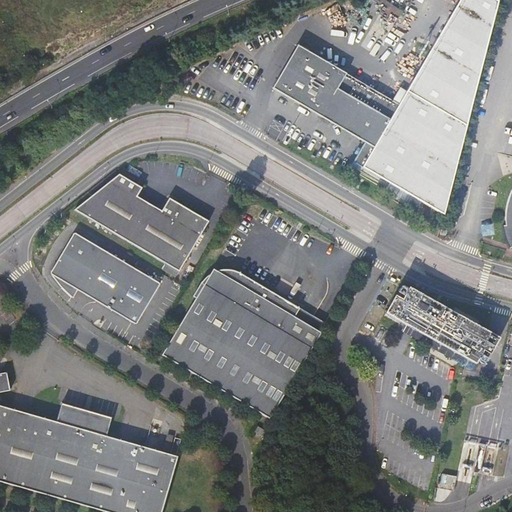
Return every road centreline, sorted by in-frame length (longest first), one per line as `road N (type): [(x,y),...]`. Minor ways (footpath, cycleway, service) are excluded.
road 1 (tertiary): [(511,272),(432,244),(190,107),(121,115),(0,206)]
road 2 (tertiary): [(33,226),(116,160),(178,145),(226,162),(428,280),(511,306)]
road 3 (residential): [(242,511),(237,459),(221,425),(82,340),(27,285)]
road 4 (motorway): [(0,118),(221,0)]
